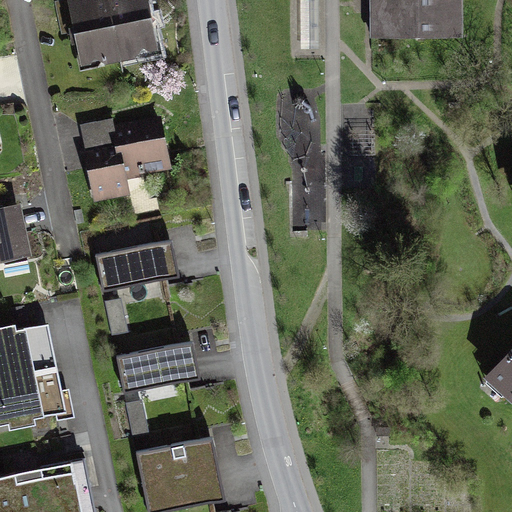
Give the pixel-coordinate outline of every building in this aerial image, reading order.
[(149,0),(68,0),(81,63),(159,47),(149,0)] [(361,0),(362,35),(442,34),(441,0),(361,0)] [(112,117),(80,123),(95,200),(130,193),(127,177),(173,168),(163,114),(114,124),(112,117)] [(0,260),(32,253),(21,199),(0,203),(0,260)] [(172,236),(96,252),(103,288),(179,273),(172,236)] [(0,422),(8,421),(9,427),(36,421),(35,415),(67,409),(48,319),(17,326),(15,320),(0,323),(0,422)] [(193,338),(118,353),(125,390),(200,375),(193,338)] [(511,345),(485,375),(511,399),(511,345)] [(131,412),(136,434),(150,431),(144,409),(131,412)] [(213,434),(137,450),(149,511),(150,511),(226,496),(213,434)] [(95,511),(84,458),(0,476),(0,511),(95,511)]
